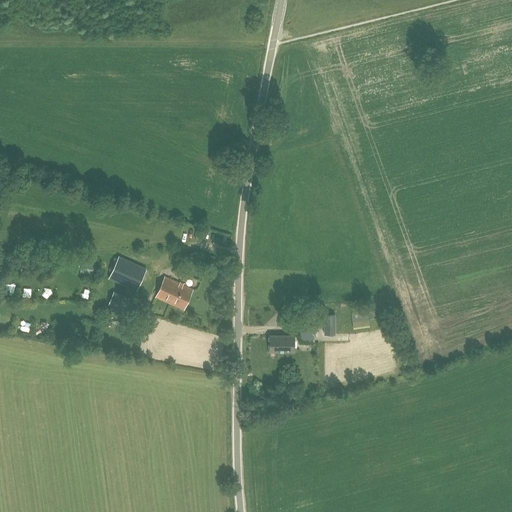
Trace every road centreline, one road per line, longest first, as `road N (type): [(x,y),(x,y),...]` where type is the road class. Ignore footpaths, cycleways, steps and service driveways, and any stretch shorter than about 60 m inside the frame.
road 1 (unclassified): [(243,511),(234,413),(243,238),(280,0)]
road 2 (track): [(416,0),(274,34)]
